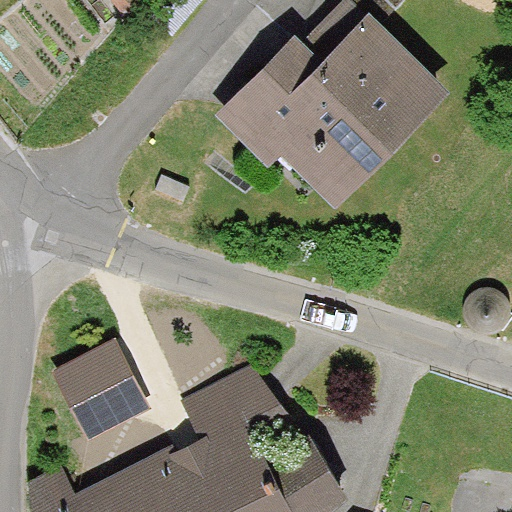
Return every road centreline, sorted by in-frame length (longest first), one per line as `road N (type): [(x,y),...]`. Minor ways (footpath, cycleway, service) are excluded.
road 1 (tertiary): [(40,218),(511,370)]
road 2 (residential): [(0,485),(40,218)]
road 3 (track): [(104,244),(169,406)]
